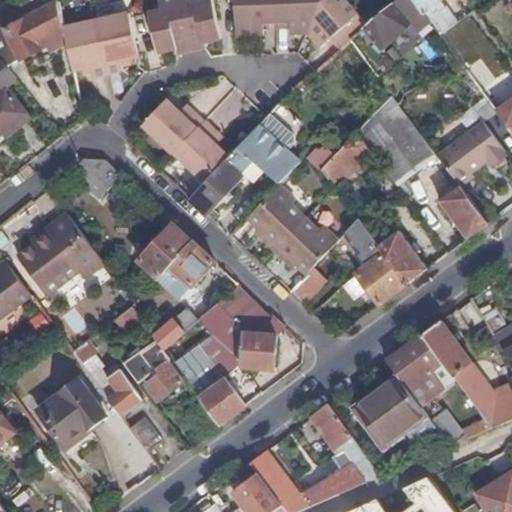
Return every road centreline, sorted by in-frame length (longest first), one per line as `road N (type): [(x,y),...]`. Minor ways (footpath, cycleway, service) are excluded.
road 1 (residential): [(335,359),(96,133)]
road 2 (tertiary): [(130,511),(335,359)]
road 3 (tertiary): [(335,359),(507,233)]
road 4 (residential): [(511,432),(326,511)]
road 5 (residential): [(269,70),(211,68),(146,81),(96,133)]
